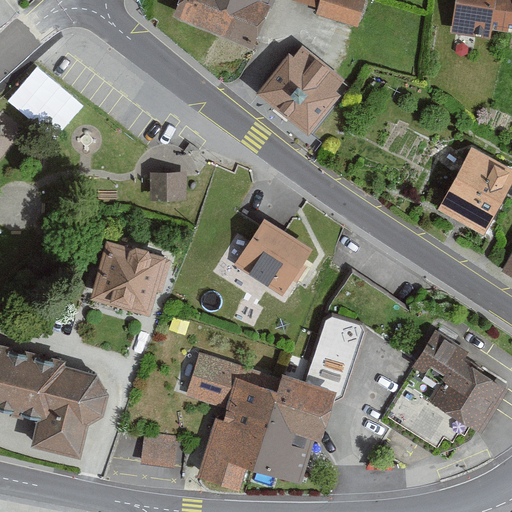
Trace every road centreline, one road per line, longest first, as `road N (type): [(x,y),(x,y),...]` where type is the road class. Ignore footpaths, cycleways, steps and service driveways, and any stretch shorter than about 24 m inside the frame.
road 1 (tertiary): [(94,0),(200,96),(511,309)]
road 2 (tertiary): [(0,478),(162,509)]
